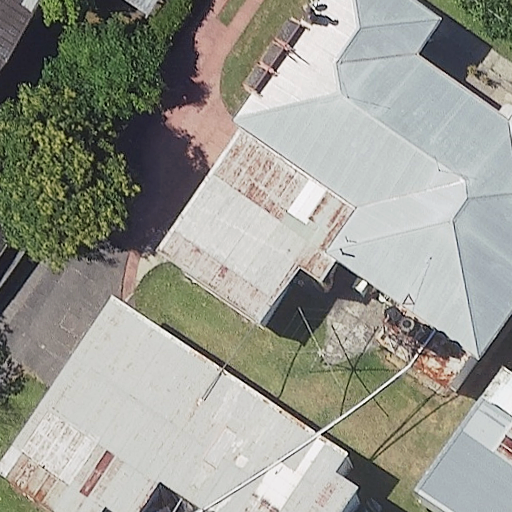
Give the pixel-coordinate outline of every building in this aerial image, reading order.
[(0,0),(0,36),(24,0),(0,0)] [(144,0),(157,8),(162,0),(144,0)] [(511,372),(511,74),(404,0),(353,0),(251,149),(381,239),(352,281),(503,385),(511,372)] [(0,226),(16,199),(0,189),(0,226)] [(350,511),(374,478),(135,318),(14,496),(37,511),(350,511)] [(435,511),(511,511),(511,428),(495,418),(435,511)]
